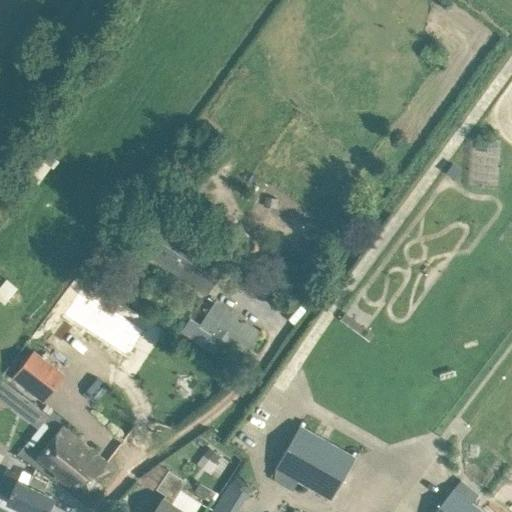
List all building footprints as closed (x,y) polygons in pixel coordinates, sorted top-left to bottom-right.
[(437,16),(427,30),(452,49),(462,36),(437,16)] [(429,45),(421,54),(441,70),(448,60),(429,45)] [(476,139),(475,149),(499,151),(500,141),(476,139)] [(257,144),(251,153),(260,160),(267,151),(257,144)] [(38,147),(32,154),(50,168),(55,160),(38,147)] [(265,197),(263,206),(277,208),(279,199),(265,197)] [(237,219),(212,201),(200,219),(241,249),(251,235),(235,223),(237,219)] [(179,226),(155,260),(206,295),(230,262),(179,226)] [(18,288),(7,278),(0,286),(0,301),(4,305),(18,288)] [(83,288),(65,316),(122,353),(140,325),(83,288)] [(259,330),(242,320),(213,303),(199,325),(189,319),(182,332),(220,355),(228,343),(239,350),(244,343),(249,346),(259,330)] [(372,339),(378,329),(346,310),(340,320),(372,339)] [(66,375),(34,350),(13,376),(45,402),(66,375)] [(3,380),(0,383),(0,398),(12,408),(21,395),(3,380)] [(40,410),(30,423),(38,429),(43,423),(48,416),(40,410)] [(38,429),(26,444),(32,449),(49,428),(43,423),(38,429)] [(300,423),(274,469),(330,501),(356,455),(300,423)] [(116,468),(82,443),(83,441),(64,426),(39,459),(57,474),(56,475),(90,501),(116,468)] [(209,448),(203,455),(214,463),(219,456),(209,448)] [(48,511),(56,497),(44,492),(43,491),(48,481),(33,474),(28,485),(18,480),(20,475),(7,469),(0,484),(0,489),(10,495),(6,501),(28,511),(48,511)] [(187,511),(172,502),(185,480),(169,469),(157,488),(166,494),(153,511),(187,511)] [(234,511),(249,490),(231,479),(210,511),(234,511)] [(200,484),(194,493),(211,502),(216,493),(200,484)] [(485,511),(455,488),(436,511),(485,511)]
